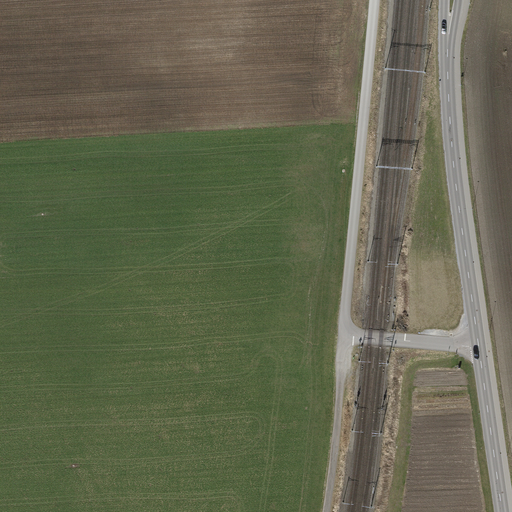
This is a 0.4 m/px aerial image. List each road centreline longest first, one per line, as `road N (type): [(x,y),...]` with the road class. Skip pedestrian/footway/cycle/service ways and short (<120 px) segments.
road 1 (unclassified): [(375,0),(347,334),(478,346)]
road 2 (secondary): [(454,0),(450,116),(478,346)]
road 3 (track): [(347,334),(326,511)]
road 4 (secondary): [(478,346),(503,511)]
